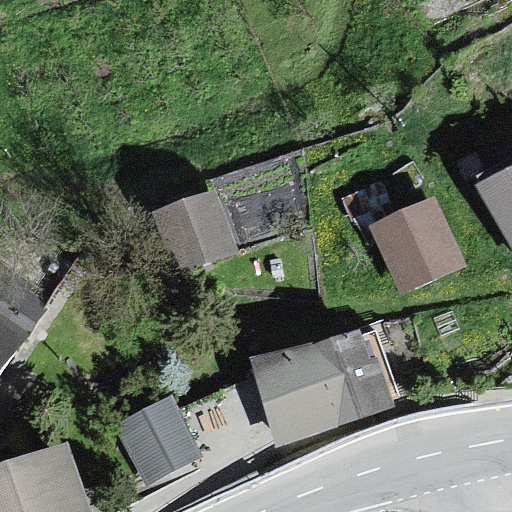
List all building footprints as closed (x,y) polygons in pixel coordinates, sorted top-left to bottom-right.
[(419,0),(432,21),(466,0),(419,0)] [(511,166),(480,182),(511,246),(511,166)] [(216,187),(151,212),(177,278),(243,253),(216,187)] [(438,202),(377,228),(404,293),(466,267),(438,202)] [(0,399),(61,308),(0,267),(0,399)] [(252,365),(274,440),(395,404),(373,329),(252,365)] [(173,396),(116,425),(148,489),(205,460),(173,396)] [(93,511),(70,445),(0,468),(0,511),(93,511)]
